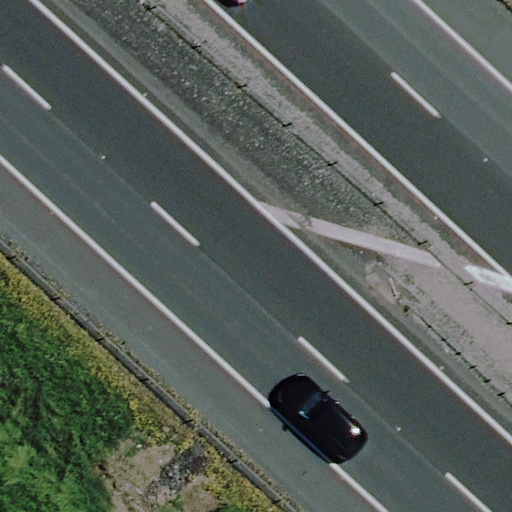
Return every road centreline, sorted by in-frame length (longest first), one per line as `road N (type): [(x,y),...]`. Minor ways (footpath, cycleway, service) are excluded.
road 1 (motorway): [(481,511),(0,69)]
road 2 (motorway): [(321,0),(511,176)]
